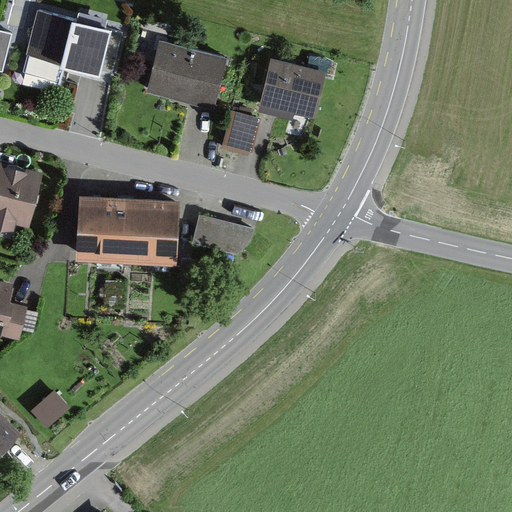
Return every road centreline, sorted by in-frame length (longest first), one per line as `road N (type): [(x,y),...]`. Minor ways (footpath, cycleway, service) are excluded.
road 1 (secondary): [(19,511),(233,339),(288,286),(339,216)]
road 2 (residential): [(0,128),(339,216)]
road 3 (secondary): [(339,216),(386,115),(412,0)]
road 4 (unclassified): [(339,216),(511,259)]
